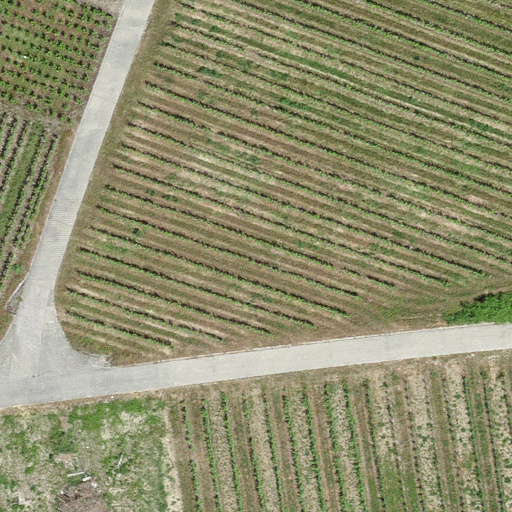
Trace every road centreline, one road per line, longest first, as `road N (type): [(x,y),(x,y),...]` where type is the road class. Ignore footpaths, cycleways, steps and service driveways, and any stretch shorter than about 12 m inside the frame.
road 1 (track): [(0,396),(511,336)]
road 2 (track): [(22,392),(38,283),(140,0)]
